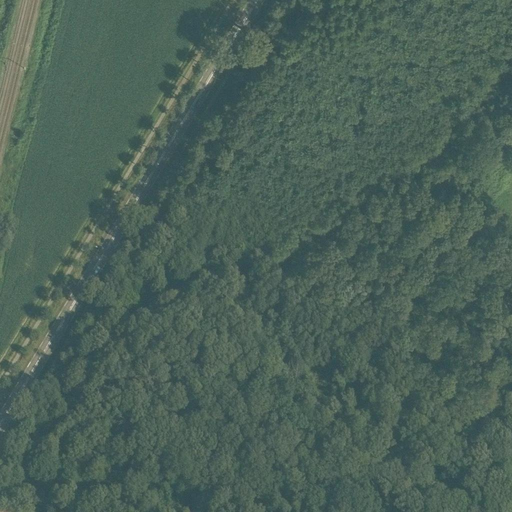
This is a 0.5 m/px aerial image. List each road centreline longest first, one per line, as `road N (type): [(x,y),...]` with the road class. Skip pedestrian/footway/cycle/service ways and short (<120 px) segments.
road 1 (track): [(511,52),(401,169),(329,220),(264,256),(126,311),(24,475)]
road 2 (primary): [(0,424),(258,0)]
